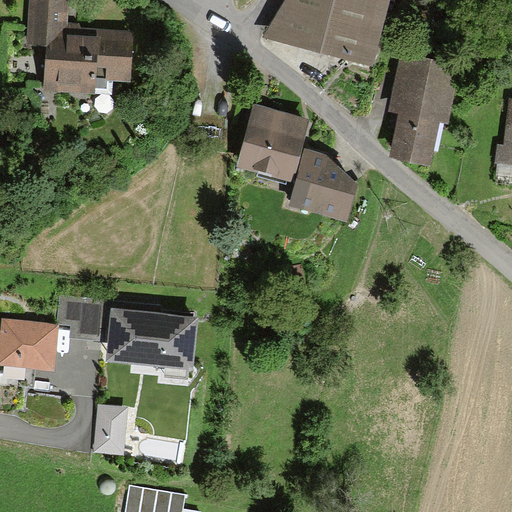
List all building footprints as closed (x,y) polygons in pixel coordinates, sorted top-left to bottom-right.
[(46,47),(45,90),(113,94),(114,78),(130,79),(133,30),(81,28),(79,22),(71,22),(68,22),(68,0),(28,0),(26,47),(46,47)] [(281,0),(265,32),(373,54),(387,0),(281,0)] [(393,150),(426,157),(447,62),(401,52),(389,105),(402,108),(393,150)] [(503,162),(511,162),(511,101),(509,101),(503,162)] [(250,107),(237,160),(283,171),(296,118),(250,107)] [(343,216),(354,172),(321,147),(303,143),(289,202),(343,216)] [(60,295),(57,324),(71,325),(70,339),(107,342),(105,362),(165,367),(164,376),(188,378),(189,370),(194,369),(199,316),(164,313),(165,305),(153,304),(60,295)] [(4,321),(0,357),(0,365),(54,371),(58,327),(4,321)] [(96,404),(93,452),(124,454),(127,406),(96,404)] [(186,496),(130,487),(125,511),(194,511),(184,510),(186,496)]
